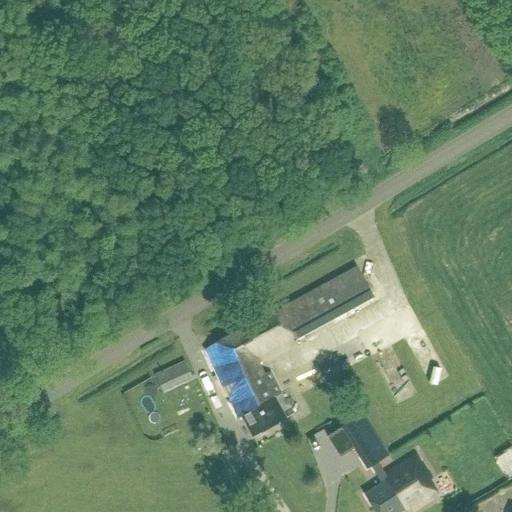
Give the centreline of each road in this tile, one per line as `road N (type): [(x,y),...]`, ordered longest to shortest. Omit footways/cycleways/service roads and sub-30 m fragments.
road 1 (unclassified): [(0,419),(329,221)]
road 2 (unclassified): [(511,112),(329,221)]
